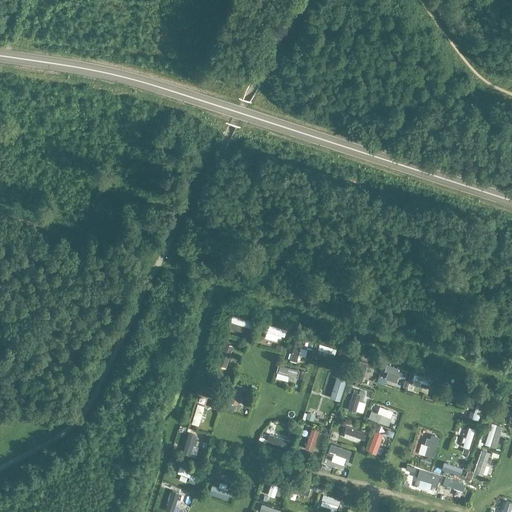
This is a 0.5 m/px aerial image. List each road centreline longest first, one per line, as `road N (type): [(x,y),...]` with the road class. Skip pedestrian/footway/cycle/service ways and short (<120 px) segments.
road 1 (tertiary): [(511,202),(100,71),(0,56)]
road 2 (track): [(135,313),(82,254),(42,227),(0,214)]
